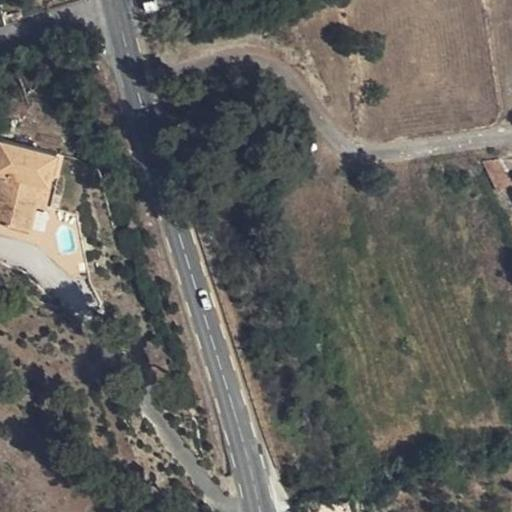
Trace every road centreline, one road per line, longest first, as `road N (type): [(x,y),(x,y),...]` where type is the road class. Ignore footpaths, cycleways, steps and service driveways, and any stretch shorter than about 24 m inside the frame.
road 1 (tertiary): [(111,0),(261,511)]
road 2 (unknown): [(133,85),(180,65),(246,63),(297,91),(346,155),(511,139)]
road 3 (unknown): [(0,42),(135,0)]
